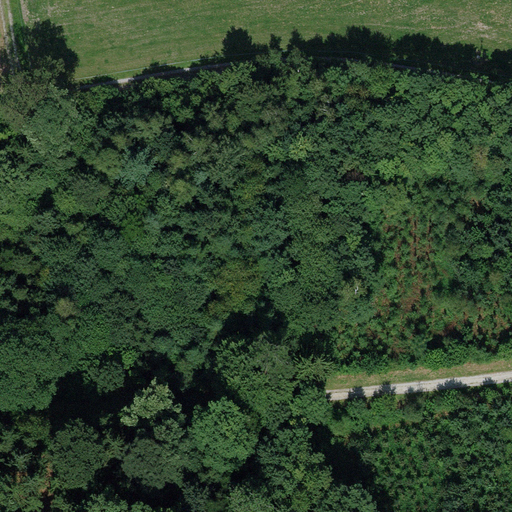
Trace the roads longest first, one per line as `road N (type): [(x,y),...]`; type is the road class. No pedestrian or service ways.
road 1 (track): [(0,111),(272,67),(366,68),(511,92)]
road 2 (track): [(511,383),(0,433)]
